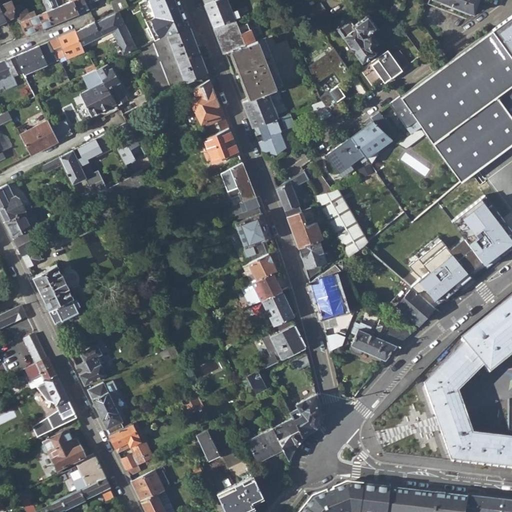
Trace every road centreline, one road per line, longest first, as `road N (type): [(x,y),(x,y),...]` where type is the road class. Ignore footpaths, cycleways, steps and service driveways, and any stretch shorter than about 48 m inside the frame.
road 1 (residential): [(190,0),(296,273),(337,441)]
road 2 (residential): [(0,232),(135,511)]
road 3 (residential): [(337,441),(420,345),(511,272)]
road 4 (residential): [(337,441),(393,475),(511,490)]
